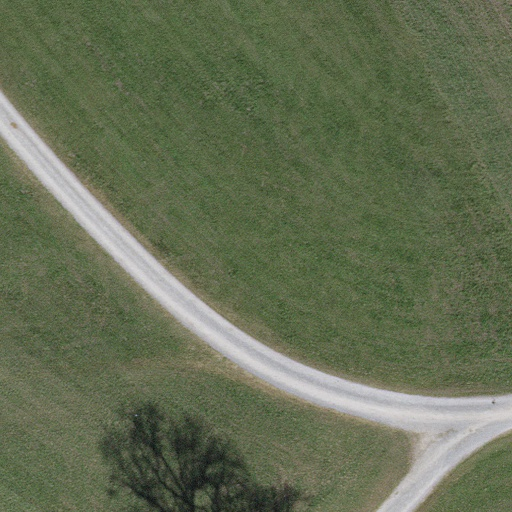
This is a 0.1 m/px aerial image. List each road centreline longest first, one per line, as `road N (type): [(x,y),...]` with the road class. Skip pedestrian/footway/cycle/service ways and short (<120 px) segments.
road 1 (track): [(0,109),(69,192),(191,311),(306,384),(404,411),(511,410)]
road 2 (track): [(393,511),(474,416)]
